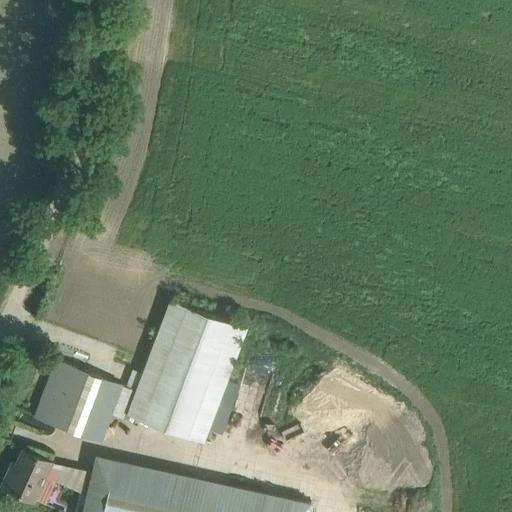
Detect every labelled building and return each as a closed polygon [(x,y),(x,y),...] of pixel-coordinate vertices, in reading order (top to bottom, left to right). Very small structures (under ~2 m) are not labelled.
[(247,328),(170,299),(127,412),(204,441),(227,380),(247,328)] [(56,422),(100,440),(121,383),(77,366),(58,359),(37,415),(56,422)] [(227,380),(209,429),(222,434),(241,385),(227,380)] [(2,487),(18,494),(19,492),(34,499),(35,497),(46,502),(62,467),(51,462),(51,461),(24,448),(13,472),(9,470),(2,487)] [(82,511),(306,511),(309,501),(96,454),(82,511)]
